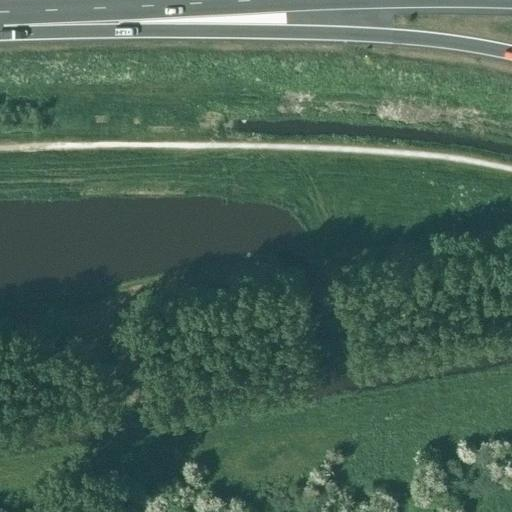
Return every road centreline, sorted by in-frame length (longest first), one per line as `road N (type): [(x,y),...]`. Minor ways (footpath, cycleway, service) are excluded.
road 1 (trunk): [(0,12),(187,31),(453,43),(511,54)]
road 2 (trunk): [(0,12),(315,0)]
